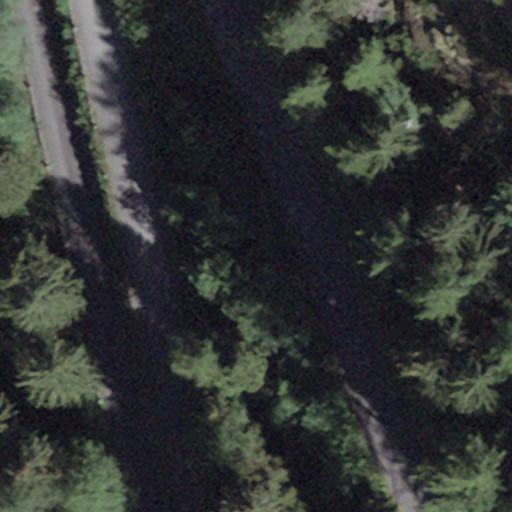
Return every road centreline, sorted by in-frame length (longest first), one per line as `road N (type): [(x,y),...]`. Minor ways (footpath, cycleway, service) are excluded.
road 1 (unclassified): [(228,0),(394,449),(426,511)]
road 2 (track): [(129,511),(81,228),(23,0)]
road 3 (unclassified): [(201,511),(93,0)]
